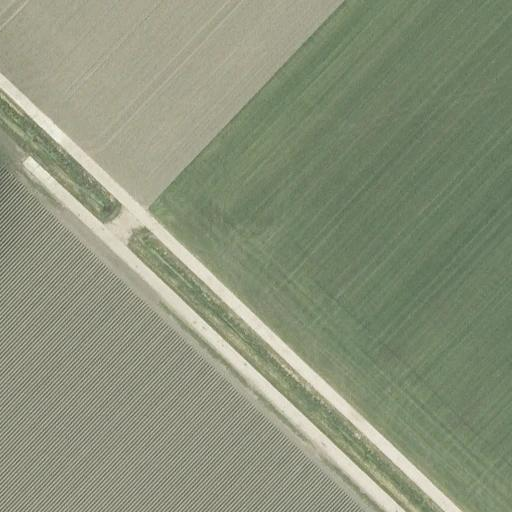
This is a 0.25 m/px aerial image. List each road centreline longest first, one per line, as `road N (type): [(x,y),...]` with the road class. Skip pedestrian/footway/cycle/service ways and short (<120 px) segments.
road 1 (track): [(59,138),(453,511)]
road 2 (track): [(399,511),(36,166)]
